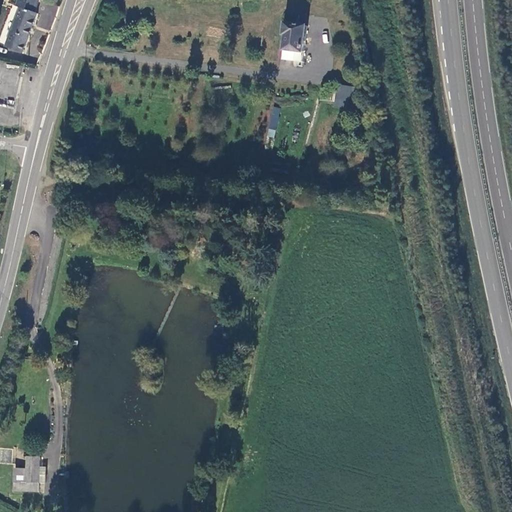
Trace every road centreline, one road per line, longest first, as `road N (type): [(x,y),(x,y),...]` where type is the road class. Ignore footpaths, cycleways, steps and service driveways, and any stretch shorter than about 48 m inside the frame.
road 1 (trunk): [(460,106),(511,362)]
road 2 (trunk): [(511,253),(473,0)]
road 3 (secondary): [(35,150),(0,307)]
road 4 (secondary): [(35,150),(89,0)]
road 5 (secondary): [(71,0),(35,150)]
